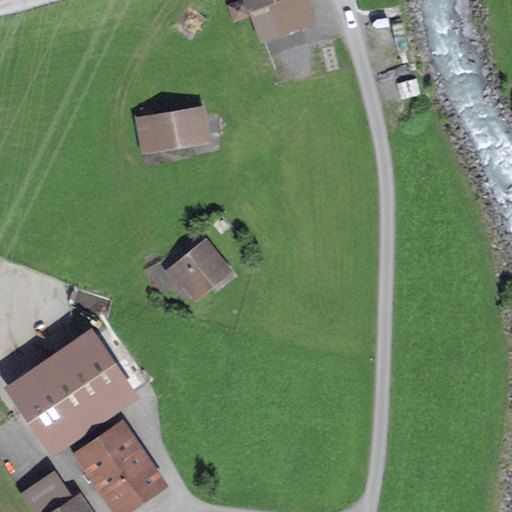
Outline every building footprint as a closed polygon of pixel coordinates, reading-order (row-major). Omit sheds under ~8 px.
[(306,0),(238,0),(228,4),(234,21),(249,15),(259,42),(314,21),(306,0)] [(205,106),(136,118),(142,154),(212,142),(205,106)] [(208,239),(165,271),(181,292),(186,288),(196,301),(234,273),(208,239)] [(91,328),(5,387),(52,455),(138,396),(91,328)] [(123,421),(74,454),(113,511),(127,511),(167,486),(123,421)] [(53,474),(21,496),(32,511),(92,511),(82,496),(72,503),(53,474)]
